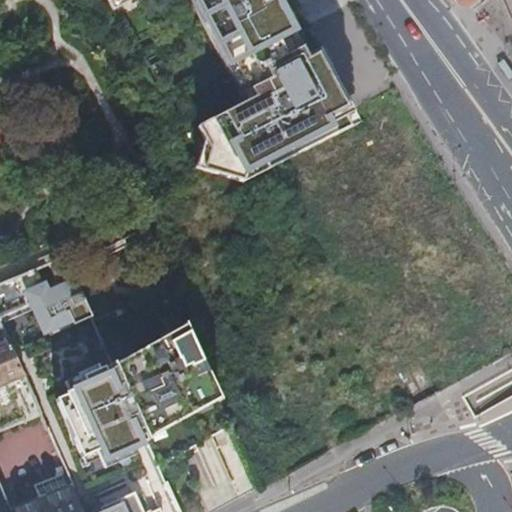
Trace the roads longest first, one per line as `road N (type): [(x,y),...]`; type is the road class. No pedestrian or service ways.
road 1 (secondary): [(379,0),(450,114),(511,187)]
road 2 (residential): [(0,275),(190,194)]
road 3 (secondary): [(511,128),(414,0)]
road 4 (tertiary): [(441,454),(314,511)]
